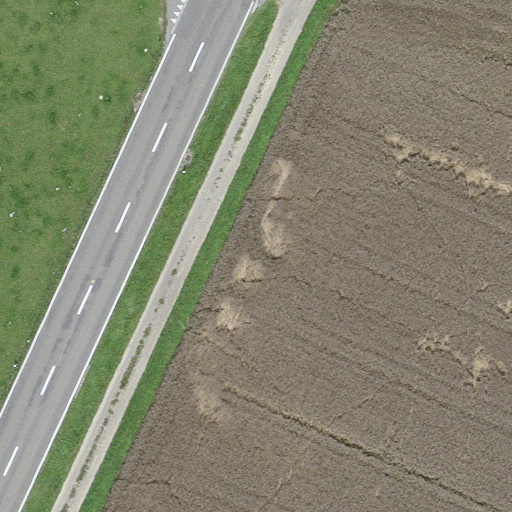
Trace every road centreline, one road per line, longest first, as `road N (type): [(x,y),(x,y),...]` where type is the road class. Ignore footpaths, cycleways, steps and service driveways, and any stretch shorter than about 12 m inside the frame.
road 1 (track): [(60,511),(302,0)]
road 2 (primary): [(227,0),(0,495)]
